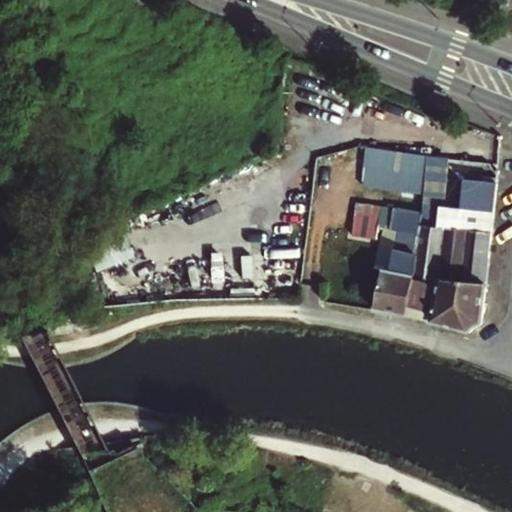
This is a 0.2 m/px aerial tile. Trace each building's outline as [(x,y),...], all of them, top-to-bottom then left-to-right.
[(363,186),(424,195),(428,157),(367,147),(363,186)] [(448,160),(428,157),(424,195),(423,214),(424,214),(422,226),(439,228),(442,205),(448,160)] [(442,205),(439,228),(422,226),(414,275),(487,283),(498,183),(465,179),(462,207),(442,205)] [(381,207),(379,219),(422,226),(424,214),(423,214),(381,207)] [(383,273),(376,311),(408,317),(414,275),(422,226),(379,219),(375,238),(383,239),(385,228),(397,230),(390,273),(383,273)] [(484,322),(487,283),(414,275),(408,317),(470,331),(484,322)]
